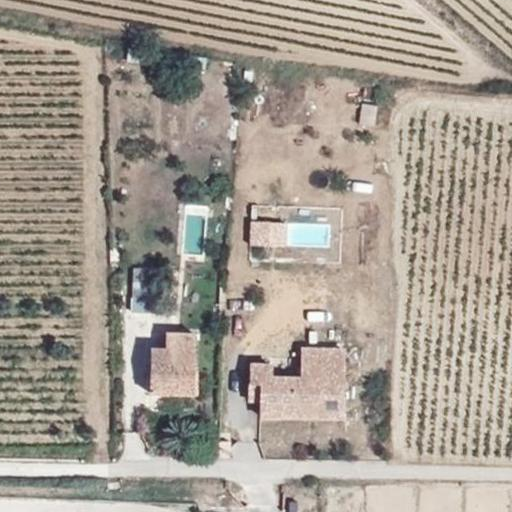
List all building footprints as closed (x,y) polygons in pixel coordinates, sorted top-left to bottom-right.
[(355,127),(370,129),(373,108),(358,107),(355,127)] [(251,218),(251,246),(284,247),(285,219),(251,218)] [(131,310),(170,310),(170,265),(131,265),(131,310)] [(190,337),(172,337),(172,352),(162,352),(147,352),(146,398),(189,398),(190,337)] [(162,337),(162,352),(172,352),(172,337),(162,337)] [(257,420),(340,421),(340,353),(297,353),(297,382),(268,382),(268,369),(246,369),(245,396),(257,396),(257,404),(257,420)] [(245,404),(257,404),(257,396),(245,396),(245,404)]
